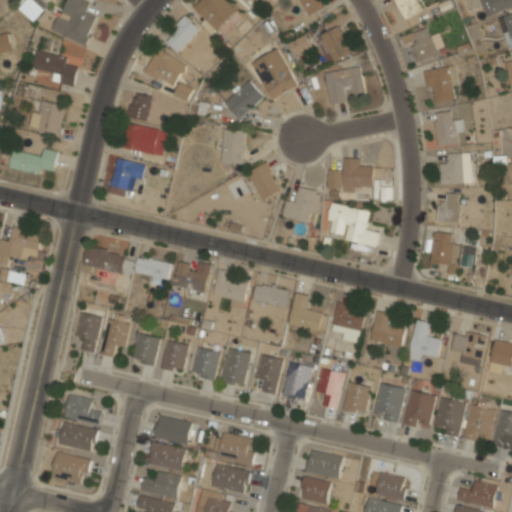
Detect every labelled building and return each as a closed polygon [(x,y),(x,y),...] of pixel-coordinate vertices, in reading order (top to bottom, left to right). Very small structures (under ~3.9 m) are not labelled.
[(46,10),(35,0),(27,0),(20,8),(35,22),(46,10)] [(65,0),(53,31),(86,44),(97,16),(87,12),(91,1),(87,0),(65,0)] [(237,9),(228,0),(199,0),(192,7),(216,30),(237,9)] [(300,0),(309,15),(326,5),(323,0),(300,0)] [(394,0),(405,18),(423,8),(418,0),(394,0)] [(511,0),(480,0),(487,16),(511,6),(511,0)] [(511,12),(499,17),(509,47),(511,45),(511,12)] [(163,38),(177,52),(201,28),(186,14),(163,38)] [(313,38),(322,54),(329,50),(335,60),(352,51),(338,25),(313,38)] [(403,34),(405,43),(411,41),(416,59),(443,52),(440,39),(433,41),(429,27),(403,34)] [(0,53),(14,49),(9,32),(0,34),(0,53)] [(293,54),(312,45),(306,33),(287,42),(293,54)] [(32,67),(54,73),(52,81),(74,86),(84,46),(62,41),(59,54),(36,49),(32,67)] [(187,64),(160,46),(144,69),(171,87),(187,64)] [(251,61),(271,99),(299,84),(279,46),(251,61)] [(426,69),(432,102),(455,98),(453,87),(459,86),(455,64),(426,69)] [(330,102),(366,96),(361,65),(325,71),(330,102)] [(241,119),(265,95),(247,78),(223,102),(241,119)] [(187,101),(195,88),(181,80),(174,93),(187,101)] [(128,117),(147,121),(152,96),(134,91),(128,117)] [(32,112),(29,128),(60,135),(66,105),(42,100),(39,113),(32,112)] [(462,118),(453,119),(452,109),(435,111),(438,145),(464,143),(462,118)] [(161,155),(166,131),(128,122),(122,146),(161,155)] [(221,162),(244,162),(245,129),(222,128),(221,162)] [(9,168),(40,174),(41,168),(54,171),(58,151),(44,148),(43,155),(13,149),(9,168)] [(472,152),(450,152),(450,162),(441,162),(441,182),(472,182),(472,152)] [(142,163),(119,156),(109,191),(132,197),(142,163)] [(343,189),(374,189),(374,166),(361,166),(361,157),(343,157),(343,189)] [(261,199),(280,192),(269,162),(250,169),(261,199)] [(341,168),(327,168),(327,189),(341,189),(341,168)] [(315,222),(321,190),(299,186),(297,201),(287,199),(284,216),(315,222)] [(461,193),(442,193),(442,201),(438,201),(438,221),(461,221),(461,193)] [(371,210),(332,202),(326,231),(345,235),(344,238),(375,245),(379,226),(368,224),(371,210)] [(0,242),(0,264),(8,266),(10,256),(28,260),(29,255),(38,256),(43,232),(13,227),(11,241),(1,239),(0,242)] [(454,233),(435,231),(431,261),(460,265),(463,244),(452,243),(454,233)] [(82,269),(91,271),(92,266),(130,274),(134,253),(87,244),(82,269)] [(137,269),(144,270),(142,280),(167,284),(171,261),(139,255),(137,269)] [(174,284),(205,291),(211,263),(201,261),(199,268),(179,263),(174,284)] [(232,298),(231,304),(244,307),(249,283),(228,279),(229,271),(219,268),(214,294),(232,298)] [(3,269),(0,279),(23,284),(25,274),(3,269)] [(253,299),(286,306),(290,290),(257,282),(253,299)] [(324,312),(308,308),(311,296),(296,292),(288,323),(318,331),(324,312)] [(362,330),(368,309),(338,301),(333,323),(362,330)] [(85,338),(82,348),(94,351),(103,316),(80,310),(74,335),(85,338)] [(403,346),(407,327),(387,322),(389,313),(377,310),(371,339),(403,346)] [(131,316),(109,311),(100,353),(111,355),(114,345),(124,347),(131,316)] [(420,350),(439,354),(443,333),(428,331),(429,320),(415,318),(409,357),(419,358),(420,350)] [(481,366),(487,334),(455,328),(451,350),(462,352),(460,362),(481,366)] [(160,336),(138,332),(132,360),(154,365),(160,336)] [(511,341),(494,338),(489,369),(504,372),(505,365),(511,366),(511,341)] [(161,368),(183,372),(189,344),(167,339),(161,368)] [(215,379),(220,350),(198,346),(193,375),(215,379)] [(221,381),(244,386),(252,352),(229,347),(221,381)] [(283,357),(260,353),(256,378),(266,379),(264,391),(277,393),(283,357)] [(305,399),(312,365),(290,360),(283,395),(305,399)] [(324,404),(337,407),(344,371),(321,366),(316,392),(326,393),(324,404)] [(343,409),(366,414),(372,386),(349,381),(343,409)] [(372,416),(397,422),(405,388),(380,382),(372,416)] [(403,423),(429,428),(436,394),(410,389),(403,423)] [(102,412),(92,409),(94,399),(70,393),(64,416),(99,424),(102,412)] [(459,435),(465,401),(440,396),(433,430),(459,435)] [(464,436),(488,442),(497,403),(472,398),(464,436)] [(511,435),(511,411),(500,409),(494,444),(508,447),(510,435),(511,435)] [(154,437),(189,444),(193,422),(159,415),(154,437)] [(98,429),(65,422),(59,443),(93,451),(98,429)] [(258,439),(224,431),(218,458),(252,465),(258,439)] [(182,472),(187,450),(153,442),(148,463),(182,472)] [(344,455),(311,449),(307,472),(340,478),(344,455)] [(84,484),(90,458),(58,451),(52,477),(84,484)] [(250,470),(217,464),(212,485),(246,492),(250,470)] [(141,490),(177,499),(182,477),(157,471),(155,481),(144,478),(141,490)] [(377,494),(405,498),(408,476),(380,472),(377,494)] [(327,503),(333,482),(305,475),(299,496),(327,503)] [(499,485),(474,480),(472,490),(461,487),(458,500),(495,507),(499,485)] [(197,511),(235,511),(229,511),(232,498),(201,492),(197,511)] [(175,504),(140,495),(137,508),(149,511),(148,511),(180,511),(173,511),(175,504)] [(365,511),(400,511),(402,503),(368,497),(365,511)] [(337,511),(338,511),(298,502),(295,511),(337,511)]
